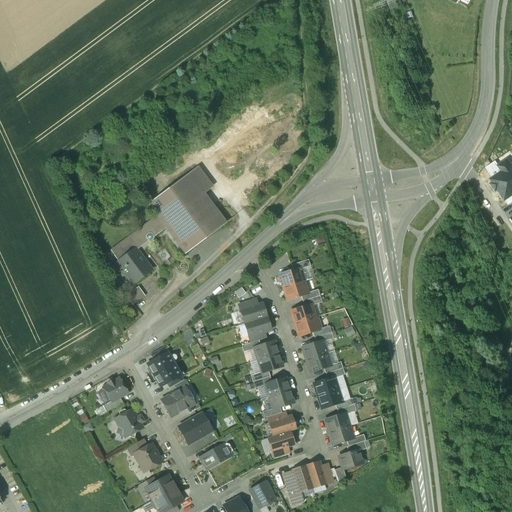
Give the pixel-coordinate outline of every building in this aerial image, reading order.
[(502,172),(492,179),(491,180),(493,184),(491,185),(496,191),(497,190),(505,201),(511,195),(511,167),(507,161),(498,167),(502,172)] [(502,172),(498,167),(495,162),(485,169),(492,179),(502,172)] [(110,251),(118,262),(135,249),(136,250),(147,242),(150,242),(153,239),(153,237),(166,228),(185,254),(225,223),(203,195),(213,187),(198,168),(149,205),(157,216),(110,251)] [(116,264),(115,267),(119,272),(121,270),(131,282),(140,275),(142,278),(151,271),(136,250),(135,249),(118,262),(116,264)] [(308,260),(291,266),(292,272),(299,270),(310,267),(308,260)] [(292,272),(279,276),(283,288),(303,282),(299,270),(292,272)] [(303,282),(283,288),(287,301),(300,297),(307,294),(303,282)] [(138,287),(126,296),(133,305),(145,297),(138,287)] [(317,290),(307,294),(300,297),(302,302),(319,297),(317,290)] [(319,297),(302,302),(304,308),(310,306),(311,307),(321,303),(319,297)] [(255,300),(238,306),(240,312),(257,306),(255,300)] [(257,306),(240,312),(244,325),(266,318),(262,305),(257,306)] [(304,308),(290,312),(294,325),(314,318),(311,307),(310,306),(304,308)] [(266,318),(244,325),(248,338),(263,333),(270,331),(266,318)] [(314,318),(294,325),(298,337),(312,333),(318,331),(318,330),(314,318)] [(328,327),(318,330),(318,331),(312,333),(313,339),(330,333),(328,327)] [(263,333),(248,338),(250,344),(258,341),(265,339),(263,333)] [(330,333),(313,339),(315,344),(322,342),(322,343),(332,340),(330,333)] [(250,344),(241,346),(243,353),(253,350),(253,349),(260,347),(258,341),(250,344)] [(315,344),(302,349),(305,361),(326,355),(322,343),(322,342),(315,344)] [(260,347),(253,349),(253,350),(257,361),(277,355),(274,343),(260,347)] [(164,348),(150,356),(153,361),(167,354),(164,348)] [(153,361),(147,365),(153,376),(173,365),(167,354),(153,361)] [(277,355),(257,361),(261,373),(261,374),(267,372),(281,367),(277,355)] [(326,355),(305,361),(309,373),(323,369),(330,367),(329,366),(326,355)] [(340,363),(329,366),(330,367),(323,369),(325,375),(342,369),(340,363)] [(173,365),(153,376),(160,388),(166,384),(180,376),(173,365)] [(342,369),(325,375),(327,380),(333,378),(333,379),(344,376),(342,369)] [(267,372),(261,374),(261,373),(250,377),(252,383),(269,377),(267,372)] [(180,376),(166,384),(169,389),(173,387),(182,381),(180,376)] [(269,377),(252,383),(254,389),(265,386),(265,385),(271,383),(269,377)] [(119,378),(113,381),(113,380),(106,384),(107,385),(102,388),(110,403),(111,404),(119,399),(128,394),(119,378)] [(327,380),(313,385),(317,397),(337,391),(333,379),(333,378),(327,380)] [(271,383),(265,385),(265,386),(268,398),(289,391),(285,379),(271,383)] [(182,381),(173,387),(176,392),(184,388),(188,386),(184,380),(182,381)] [(176,392),(160,401),(170,418),(186,409),(194,405),(193,404),(184,388),(176,392)] [(289,391),(268,398),(272,410),(279,408),(293,404),(289,391)] [(337,391),(317,397),(321,410),(334,405),(341,403),(337,391)] [(110,403),(103,407),(106,413),(122,404),(119,399),(111,404),(110,403)] [(351,399),(341,403),(334,405),(336,411),(353,406),(351,399)] [(194,405),(186,409),(189,415),(199,409),(196,403),(193,404),(194,405)] [(353,406),(336,411),(338,417),(344,415),(345,415),(355,412),(353,406)] [(272,410),(262,413),(264,419),(267,418),(281,414),(279,408),(272,410)] [(132,410),(126,413),(126,412),(123,411),(119,413),(119,416),(119,417),(114,420),(118,428),(117,434),(133,438),(135,433),(142,428),(140,425),(141,424),(143,421),(141,417),(137,417),(136,418),(132,410)] [(281,414),(267,418),(268,424),(286,419),(284,413),(281,414)] [(202,414),(178,428),(187,445),(212,432),(210,427),(211,423),(210,421),(206,420),(202,414)] [(338,417),(324,421),(328,433),(348,427),(345,415),(344,415),(338,417)] [(286,419),(268,424),(273,437),(289,432),(289,433),(295,431),(290,417),(286,419)] [(348,427),(328,433),(332,446),(346,442),(352,439),(348,427)] [(289,432),(273,437),(267,439),(271,452),(286,448),(293,446),(289,433),(289,432)] [(363,436),(352,439),(346,442),(347,447),(363,442),(365,442),(363,436)] [(223,438),(213,444),(216,449),(223,445),(224,445),(226,443),(223,438)] [(142,440),(127,449),(131,457),(134,456),(134,455),(142,451),(141,450),(146,447),(142,440)] [(347,447),(346,448),(348,454),(358,451),(358,452),(365,450),(363,442),(347,447)] [(146,447),(141,450),(142,451),(134,455),(134,456),(137,461),(136,461),(139,467),(140,466),(144,472),(151,467),(152,469),(161,464),(157,457),(158,456),(155,451),(154,451),(150,445),(146,447)] [(216,449),(199,459),(206,472),(231,458),(224,445),(223,445),(216,449)] [(286,448),(271,452),(273,458),(288,454),(286,448)] [(348,454),(338,458),(341,468),(342,470),(362,464),(358,452),(358,451),(348,454)] [(318,463),(305,467),(312,489),(325,485),(320,468),(318,463)] [(327,466),(320,468),(325,485),(332,483),(331,479),(328,471),(327,466)] [(305,467),(292,471),(292,472),(295,482),(293,483),(295,489),(287,492),(292,506),(303,503),(299,493),(312,489),(305,467)] [(341,468),(334,471),(336,477),(337,482),(345,480),(342,470),(341,468)] [(292,472),(282,475),(287,492),(295,489),(293,483),(295,482),(292,472)] [(155,483),(145,489),(152,501),(174,489),(168,476),(155,483)] [(152,478),(139,486),(142,491),(145,489),(155,483),(152,478)] [(265,483),(249,491),(254,500),(259,509),(265,506),(266,508),(273,505),(272,502),(274,501),(265,483)] [(152,501),(150,502),(154,509),(156,509),(157,511),(165,511),(175,506),(182,502),(174,489),(152,501)] [(245,511),(238,499),(223,507),(225,511),(245,511)] [(260,511),(259,509),(254,500),(248,503),(252,511),(260,511)]
